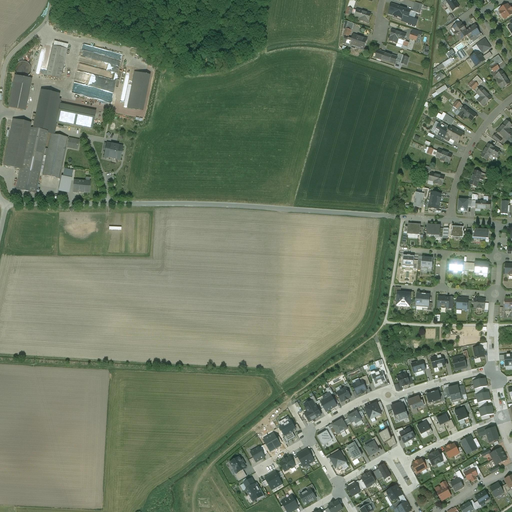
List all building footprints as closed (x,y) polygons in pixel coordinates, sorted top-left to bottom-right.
[(459,7),(454,0),(444,0),(445,0),(442,2),(445,7),(446,6),(451,13),(453,12),(459,7)] [(423,5),(415,3),(412,12),(420,14),(423,5)] [(410,11),(391,4),(388,15),(402,19),(401,21),(407,23),(410,12),(410,11)] [(354,7),(348,5),(345,14),(351,16),(354,7)] [(503,9),(500,11),(501,13),(500,14),(503,18),(504,17),(505,20),(511,15),(511,11),(511,10),(510,8),(508,5),(503,9)] [(371,14),(357,10),(354,17),(360,19),(359,21),(368,24),(368,22),(369,22),(371,14)] [(354,24),(347,22),(345,29),(352,31),(354,24)] [(454,23),(446,28),(449,31),(451,29),(456,26),(454,23)] [(456,26),(451,29),(460,41),(468,36),(469,35),(466,31),(461,23),(456,26)] [(475,25),(466,31),(469,35),(468,36),(468,38),(469,40),(471,40),(471,41),(472,40),(477,37),(480,35),(480,34),(477,30),(478,30),(475,25)] [(352,31),(345,29),(343,35),(349,38),(352,31)] [(406,35),(392,30),(390,38),(389,42),(397,44),(398,41),(403,42),(404,42),(406,35)] [(417,35),(411,33),(409,39),(416,42),(418,35),(417,35)] [(367,40),(353,35),(352,39),(348,38),(347,41),(344,40),(343,43),(346,44),(364,50),(367,40)] [(485,40),(477,46),(480,51),(479,52),(481,55),(490,48),(485,40)] [(67,50),(53,46),(46,76),(60,79),(67,50)] [(449,59),(456,55),(453,50),(446,54),(449,59)] [(398,58),(377,51),(375,58),(395,65),(396,62),(398,58)] [(462,51),(457,54),(461,60),(466,57),(462,51)] [(481,55),(479,52),(470,58),(476,67),(485,61),(482,58),(481,55)] [(490,53),(482,58),(485,61),(492,56),(490,53)] [(498,56),(493,59),(497,66),(503,62),(498,56)] [(401,64),(402,65),(406,66),(409,58),(403,57),(401,64)] [(30,73),(31,70),(30,67),(28,64),(26,62),(23,62),(20,63),(17,64),(15,67),(15,70),(16,73),(17,76),(20,77),(23,78),(26,77),(29,75),(30,73)] [(435,77),(438,82),(446,76),(443,72),(435,77)] [(510,84),(502,72),(496,76),(504,88),(510,84)] [(150,76),(135,73),(128,108),(143,111),(150,76)] [(483,82),(477,76),(473,81),(478,86),(483,82)] [(478,86),(473,81),(468,85),(476,94),(480,90),(477,88),(478,86)] [(27,85),(14,83),(9,108),(22,110),(27,85)] [(113,93),(80,84),(77,93),(111,103),(113,93)] [(27,85),(22,110),(26,111),(31,86),(27,85)] [(432,94),(434,97),(448,89),(446,86),(432,94)] [(480,90),(476,94),(480,98),(477,101),(483,107),(486,104),(487,104),(492,99),(482,88),(480,90)] [(46,92),(41,91),(34,126),(39,127),(46,92)] [(59,95),(46,92),(39,127),(48,129),(48,132),(55,133),(56,126),(56,125),(61,100),(58,100),(59,95)] [(461,105),(457,101),(453,107),(457,110),(461,105)] [(96,112),(60,105),(57,122),(92,129),(96,112)] [(477,116),(465,107),(464,107),(460,113),(461,113),(458,117),(462,120),(465,116),(472,122),(477,116)] [(455,120),(446,115),(443,121),(451,126),(455,120)] [(29,123),(13,120),(4,166),(20,169),(16,190),(35,194),(40,173),(39,173),(21,169),(30,128),(28,128),(29,123)] [(511,125),(507,121),(497,132),(502,137),(503,137),(507,141),(511,135),(511,132),(509,130),(511,126),(511,125)] [(445,136),(449,130),(447,129),(448,127),(441,123),(437,130),(436,130),(435,133),(438,135),(444,138),(445,136)] [(464,134),(451,127),(449,130),(445,136),(455,141),(454,142),(458,144),(464,134)] [(48,132),(30,128),(21,169),(39,173),(40,173),(43,154),(47,154),(48,150),(44,149),(48,132)] [(68,138),(51,134),(48,150),(47,154),(43,176),(59,179),(67,143),(67,139),(68,138)] [(502,140),(495,135),(492,138),(493,138),(499,144),(502,140)] [(455,141),(445,136),(444,138),(443,140),(453,145),(454,142),(455,141)] [(79,141),(69,139),(69,140),(67,139),(67,143),(68,143),(67,147),(77,150),(79,141)] [(506,148),(497,142),(495,146),(504,151),(506,148)] [(122,147),(107,144),(105,144),(104,150),(106,150),(104,157),(120,161),(122,147)] [(488,144),(480,157),(487,161),(491,155),(496,158),(500,151),(488,144)] [(452,156),(439,150),(438,152),(436,157),(441,159),(440,161),(449,165),(449,163),(452,156)] [(493,172),(488,170),(486,175),(485,178),(485,179),(490,180),(493,172)] [(474,171),(469,185),(477,187),(479,180),(484,181),(485,179),(485,178),(486,175),(481,173),(474,171)] [(445,177),(430,173),(428,181),(434,182),(433,184),(442,187),(442,185),(443,185),(445,177)] [(90,182),(74,181),(73,193),(78,193),(78,192),(89,193),(90,182)] [(440,199),(427,198),(425,198),(425,201),(425,206),(434,206),(434,210),(439,211),(439,207),(440,199)] [(491,202),(476,201),(475,209),(490,210),(491,202)] [(508,202),(502,202),(501,215),(508,215),(508,212),(509,212),(510,206),(508,206),(508,202)] [(420,226),(408,225),(408,227),(408,233),(408,235),(419,236),(420,228),(420,226)] [(440,227),(428,226),(428,235),(439,236),(439,229),(440,227)] [(463,228),(453,228),(452,232),(451,232),(451,237),(463,238),(463,233),(462,233),(463,228)] [(489,230),(475,229),(475,230),(473,230),(473,239),(489,240),(489,234),(489,230)] [(410,256),(407,256),(403,256),(403,267),(405,267),(405,268),(411,268),(413,268),(414,261),(414,257),(410,257),(410,256)] [(433,259),(422,258),(422,261),(421,269),(428,269),(428,268),(432,269),(433,259)] [(463,262),(450,261),(450,269),(450,271),(454,271),(454,273),(458,273),(458,271),(462,272),(462,270),(463,263),(463,262)] [(488,264),(475,263),(475,264),(475,271),(475,272),(475,273),(479,273),(479,275),(483,276),(483,274),(487,274),(488,272),(488,264)] [(405,293),(402,293),(398,293),(397,299),(397,306),(410,307),(410,299),(411,294),(410,294),(405,294),(405,293)] [(426,295),(422,294),(422,295),(417,295),(417,303),(416,307),(417,307),(428,308),(429,308),(429,304),(430,296),(426,295)] [(449,299),(439,298),(438,307),(448,308),(449,300),(449,299)] [(468,300),(458,299),(457,309),(457,310),(462,310),(462,309),(467,310),(468,302),(468,300)] [(485,300),(475,299),(474,308),(484,309),(485,300)] [(479,348),(474,349),(476,360),(485,358),(483,350),(483,347),(479,348)] [(460,359),(453,361),(455,372),(471,368),(468,355),(459,357),(460,359)] [(425,356),(417,358),(418,363),(422,361),(423,364),(428,363),(425,356)] [(437,357),(430,359),(433,370),(437,368),(438,370),(443,368),(442,367),(445,366),(443,358),(442,356),(437,357)] [(418,363),(411,365),(414,375),(426,371),(423,364),(422,361),(418,363)] [(382,372),(371,376),(375,386),(385,382),(382,372)] [(406,374),(397,377),(400,388),(410,385),(408,379),(406,374)] [(359,380),(359,381),(362,380),(365,387),(370,385),(366,376),(359,380)] [(359,381),(352,385),(357,396),(360,394),(360,395),(364,394),(363,393),(367,391),(365,387),(362,380),(359,381)] [(345,389),(348,395),(352,393),(348,384),(344,386),(345,389)] [(458,386),(448,389),(450,397),(451,402),(461,400),(460,396),(458,388),(458,386)] [(345,389),(336,393),(341,403),(350,399),(348,395),(345,389)] [(432,394),(427,395),(429,404),(440,401),(441,401),(439,394),(438,392),(435,393),(434,392),(431,393),(432,394)] [(325,400),(321,403),(327,412),(337,406),(330,394),(324,397),(325,400)] [(419,397),(408,401),(412,411),(412,410),(414,414),(418,412),(417,409),(424,406),(422,402),(421,403),(419,398),(419,397)] [(313,421),(322,416),(313,401),(305,406),(307,410),(303,412),(304,415),(303,416),(308,426),(314,423),(313,421)] [(402,403),(391,407),(395,418),(397,417),(399,422),(408,419),(402,403)] [(463,405),(464,408),(466,413),(472,411),(468,403),(463,405)] [(376,404),(366,409),(372,419),(381,414),(376,404)] [(464,408),(455,412),(459,423),(469,419),(466,413),(464,408)] [(356,412),(347,418),(351,425),(354,423),(355,425),(362,422),(356,412)] [(440,427),(444,425),(447,423),(450,422),(449,422),(446,415),(437,419),(439,424),(440,427)] [(282,426),(279,428),(285,438),(287,442),(288,442),(295,437),(292,433),(297,430),(295,427),(291,421),(288,418),(280,423),(282,426)] [(426,423),(427,426),(433,424),(430,418),(422,421),(423,425),(426,423)] [(341,421),(332,427),(337,436),(347,430),(341,421)] [(423,425),(417,428),(421,437),(426,434),(430,432),(429,429),(427,426),(426,423),(423,425)] [(327,432),(332,441),(335,439),(328,427),(325,429),(327,432)] [(489,427),(479,430),(481,435),(487,434),(486,432),(490,431),(489,427)] [(388,429),(379,435),(384,444),(386,443),(392,440),(391,438),(388,429)] [(395,431),(397,438),(401,436),(400,435),(404,433),(402,429),(395,431)] [(404,433),(400,435),(401,436),(402,439),(401,440),(403,445),(415,439),(410,429),(404,433)] [(490,431),(486,432),(487,434),(490,443),(499,440),(495,429),(490,431)] [(327,432),(317,438),(322,447),(332,441),(327,432)] [(394,436),(391,438),(392,440),(386,443),(390,448),(396,445),(394,436)] [(470,437),(461,442),(468,455),(477,450),(476,449),(472,441),(470,437)] [(332,441),(322,447),(324,450),(337,442),(335,439),(332,441)] [(374,442),(365,447),(370,457),(380,451),(374,442)] [(354,443),(347,448),(349,451),(347,452),(351,458),(353,457),(355,461),(363,457),(358,449),(355,443),(354,443)] [(455,443),(445,449),(450,459),(461,453),(457,447),(455,443)] [(259,448),(264,456),(267,454),(263,446),(259,448)] [(250,452),(256,462),(265,458),(264,456),(259,448),(259,447),(250,452)] [(309,452),(307,449),(302,452),(309,464),(314,461),(312,457),(309,452)] [(501,449),(490,455),(493,460),(504,455),(501,449)] [(304,467),(309,464),(302,452),(297,455),(298,458),(301,463),(304,467)] [(340,452),(332,457),(330,458),(336,469),(337,468),(346,463),(343,457),(340,452)] [(429,456),(427,457),(432,468),(443,462),(439,455),(438,452),(435,453),(434,453),(429,456)] [(504,455),(493,460),(496,466),(507,460),(504,455)] [(240,457),(230,463),(237,474),(243,471),(246,469),(240,457)] [(284,462),(280,464),(284,472),(288,470),(288,471),(292,469),(292,468),(295,466),(291,459),(290,458),(287,460),(286,459),(283,461),(284,462)] [(415,464),(412,465),(417,475),(426,470),(423,462),(422,460),(419,462),(419,461),(414,463),(415,464)] [(346,463),(337,468),(339,472),(343,470),(344,470),(349,467),(346,463)] [(384,463),(378,467),(385,479),(391,475),(384,463)] [(472,471),(471,469),(466,472),(467,474),(465,475),(468,481),(471,479),(471,480),(476,478),(475,477),(477,476),(474,470),(472,471)] [(247,477),(243,471),(237,474),(235,475),(239,481),(247,477)] [(276,471),(265,477),(272,491),(284,484),(276,471)] [(459,471),(455,474),(459,479),(460,481),(464,479),(459,471)] [(370,472),(360,477),(366,488),(376,483),(370,472)] [(252,479),(244,484),(247,489),(255,485),(252,479)] [(459,479),(451,484),(455,492),(464,488),(460,481),(459,479)] [(349,487),(347,489),(352,497),(360,492),(360,491),(356,484),(354,482),(348,485),(349,487)] [(446,482),(440,485),(443,489),(446,487),(448,491),(450,490),(446,482)] [(247,489),(246,490),(253,502),(257,500),(257,501),(265,497),(257,484),(255,485),(247,489)] [(500,488),(498,484),(490,488),(495,498),(503,493),(500,488)] [(312,485),(307,488),(308,491),(311,490),(313,494),(316,492),(312,485)] [(389,496),(392,501),(402,495),(397,486),(383,494),(385,499),(389,496)] [(508,494),(504,486),(500,488),(503,493),(505,496),(508,494)] [(443,489),(438,491),(440,495),(439,496),(442,501),(450,496),(448,491),(446,487),(443,489)] [(308,491),(300,496),(304,503),(306,502),(308,504),(316,499),(313,494),(311,490),(308,491)] [(485,492),(475,497),(478,502),(480,505),(489,499),(485,492)] [(292,496),(287,499),(294,511),(299,508),(297,506),(294,500),(292,496)] [(287,511),(292,511),(294,511),(287,499),(282,502),(284,506),(287,511)] [(361,503),(364,507),(369,504),(370,505),(372,503),(369,499),(361,503)] [(331,511),(337,511),(343,509),(338,501),(329,507),(330,509),(331,511)] [(400,501),(392,506),(395,510),(397,509),(397,508),(402,505),(400,501)] [(402,505),(397,508),(397,509),(398,511),(409,511),(411,511),(406,503),(402,505)] [(469,503),(465,505),(463,507),(463,506),(460,508),(462,511),(471,511),(474,510),(469,503)]
